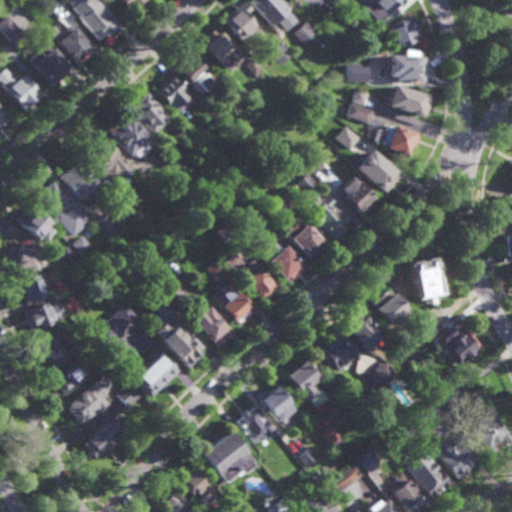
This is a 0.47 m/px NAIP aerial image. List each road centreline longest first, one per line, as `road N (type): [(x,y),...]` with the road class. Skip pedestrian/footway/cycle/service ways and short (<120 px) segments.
road 1 (residential): [(511,92),(395,228),(187,414),(109,511)]
road 2 (residential): [(439,0),(460,69),(471,254),(511,344)]
road 3 (residential): [(195,0),(0,180)]
road 4 (residential): [(81,511),(0,347)]
